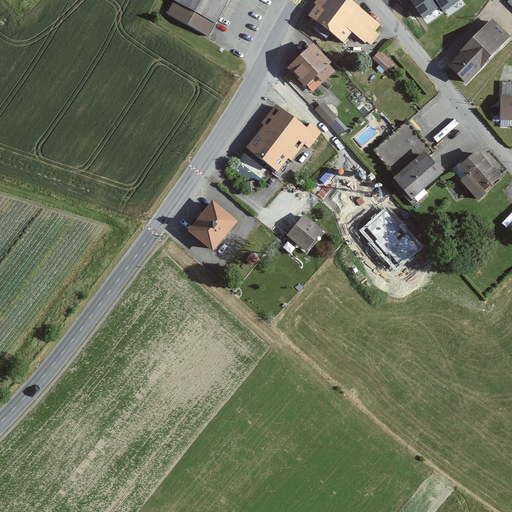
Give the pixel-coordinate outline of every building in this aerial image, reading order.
[(227,0),(171,0),(163,17),(206,40),(227,0)] [(384,26),(341,0),(315,0),(303,20),(342,43),(347,34),(371,48),(384,26)] [(407,0),(422,21),(442,7),(437,0),(407,0)] [(437,0),(442,7),(446,12),(461,0),(437,0)] [(511,36),(493,19),(448,66),(466,83),(511,36)] [(308,44),(284,69),(302,85),(309,77),(320,88),(336,71),(308,44)] [(381,48),(372,57),(386,69),(394,61),(381,48)] [(287,73),(274,86),(292,106),(305,93),(287,73)] [(511,80),(498,80),(498,120),(511,119),(511,80)] [(323,101),(315,109),(341,134),(349,126),(323,101)] [(302,128),(272,109),(246,149),(277,169),(283,159),(289,163),(301,145),(308,149),(319,132),(307,124),(302,128)] [(406,118),(373,149),(399,176),(394,181),(410,198),(437,172),(426,161),(436,150),(406,118)] [(476,150),(453,168),(477,196),(499,178),(476,150)] [(234,223),(205,201),(182,231),(211,253),(234,223)] [(423,247),(387,207),(360,230),(396,270),(423,247)] [(322,232),(299,216),(283,238),(306,254),(322,232)]
